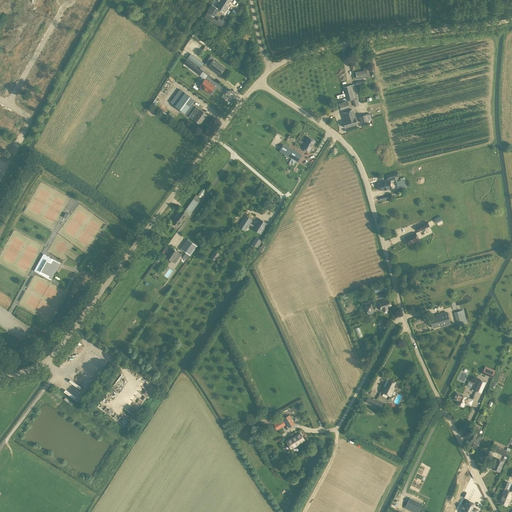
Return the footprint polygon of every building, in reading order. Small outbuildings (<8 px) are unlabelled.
[(207,13),(204,18),(210,22),(213,17),(214,17),(219,10),(224,13),(232,1),(230,0),(220,0),(219,3),(215,0),(207,13)] [(219,30),(225,22),(219,18),(214,26),(219,30)] [(212,36),(215,37),(218,32),(215,29),(212,33),(211,33),(209,37),(210,38),(212,36)] [(205,46),(206,45),(193,35),(192,37),(205,46)] [(200,68),(204,63),(190,54),(187,59),(200,68)] [(213,59),(208,67),(220,75),(225,68),(213,59)] [(202,72),(187,60),(184,63),(200,75),(202,72)] [(364,71),(356,72),(357,79),(366,78),(366,79),(370,78),(369,75),(368,66),(363,67),(364,71)] [(201,67),(200,68),(209,75),(210,74),(201,67)] [(211,93),(216,86),(205,79),(200,86),(211,93)] [(347,101),(352,99),(354,107),(360,105),(357,97),(358,97),(354,85),(350,86),(343,88),(346,98),(347,101)] [(184,93),(174,106),(185,114),(195,100),(184,93)] [(350,107),(347,101),(346,98),(337,101),(338,104),(341,110),(350,107)] [(371,112),(381,110),(380,103),(370,105),(371,112)] [(191,114),(195,117),(193,121),(199,125),(203,119),(204,120),(207,115),(196,107),(191,114)] [(345,122),(344,122),(345,128),(357,124),(356,121),(356,118),(353,110),(342,114),(345,122)] [(359,117),(360,120),(361,123),(372,119),(370,114),(359,117)] [(309,152),(315,141),(308,137),(302,148),(309,152)] [(279,152),(284,155),(298,162),(302,155),(288,147),(283,145),(279,152)] [(398,173),(386,176),(387,181),(378,184),(380,191),(392,188),(390,181),(399,178),(398,173)] [(406,184),(404,177),(400,178),(401,180),(396,182),(397,187),(406,184)] [(184,212),(181,210),(172,222),(178,227),(187,214),(189,216),(198,203),(207,190),(204,187),(202,190),(197,196),(196,195),(193,199),(184,212)] [(245,231),(250,223),(252,220),(245,215),(238,227),(245,231)] [(267,224),(259,219),(257,221),(256,220),(254,223),(256,224),(253,227),(252,229),(261,234),(267,224)] [(418,232),(429,226),(427,221),(416,227),(418,232)] [(409,245),(419,240),(415,233),(405,238),(409,245)] [(262,241),(257,238),(253,245),(257,248),(262,241)] [(181,248),(190,255),(197,246),(188,239),(181,248)] [(178,259),(181,255),(172,248),(166,257),(172,262),(175,257),(178,259)] [(215,261),(220,255),(215,251),(210,257),(215,261)] [(60,263),(43,254),(34,270),(50,279),(60,263)] [(382,310),(383,311),(387,310),(387,308),(391,307),(388,299),(377,302),(380,311),(382,310)] [(370,301),(364,303),(365,306),(364,306),(366,313),(367,313),(368,315),(374,313),(373,311),(371,303),(371,304),(370,301)] [(456,317),(453,318),(454,323),(455,325),(458,324),(458,326),(467,323),(463,310),(457,312),(458,316),(456,317)] [(450,324),(450,322),(447,312),(437,315),(437,316),(435,316),(436,317),(430,318),(432,328),(442,326),(442,327),(450,324)] [(492,377),(495,370),(485,366),(482,373),(492,377)] [(397,383),(388,378),(381,392),(391,396),(397,383)] [(481,393),(486,382),(479,379),(474,390),(481,393)] [(458,401),(456,404),(463,406),(464,402),(470,405),(472,400),(466,397),(467,397),(460,394),(459,396),(455,395),(454,399),(458,401)] [(365,402),(380,410),(383,403),(368,396),(365,402)] [(284,419),(289,427),(294,424),(289,416),(284,419)] [(274,424),(276,429),(285,424),(282,419),(274,424)] [(294,447),(305,441),(300,433),(286,442),(291,449),(294,447)] [(481,438),(482,437),(481,436),(480,437),(479,436),(478,437),(475,435),(468,443),(474,448),(482,439),(481,438)] [(502,460),(496,458),(492,469),(499,472),(504,462),(505,462),(507,457),(510,449),(507,447),(506,450),(498,447),(496,452),(504,456),(502,460)] [(455,478),(462,485),(471,475),(463,468),(455,478)] [(505,481),(502,488),(505,489),(499,503),(506,506),(511,492),(508,490),(511,484),(505,481)] [(420,510),(423,504),(409,498),(407,503),(420,510)] [(472,505),(473,503),(467,500),(463,510),(467,511),(476,511),(478,507),(472,505)]
